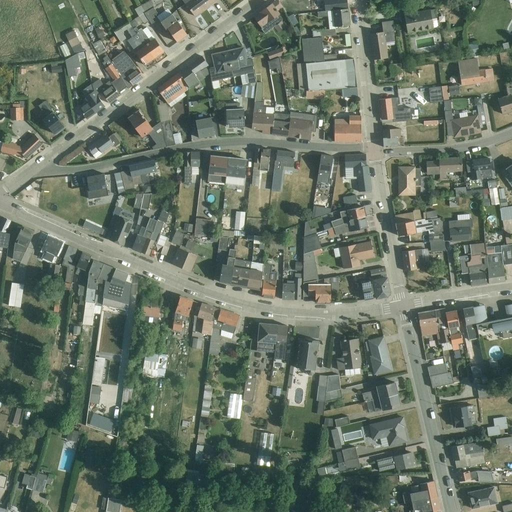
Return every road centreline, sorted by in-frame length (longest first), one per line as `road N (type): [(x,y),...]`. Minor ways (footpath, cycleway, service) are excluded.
road 1 (tertiary): [(403,305),(333,317),(249,309),(117,260),(0,202)]
road 2 (residential): [(373,152),(201,145),(91,169),(37,168)]
road 3 (residential): [(260,0),(37,168)]
road 4 (tertiary): [(403,305),(451,511)]
road 5 (tertiary): [(373,152),(403,305)]
road 6 (tertiary): [(355,0),(373,152)]
road 7 (residential): [(511,134),(478,147),(373,152)]
